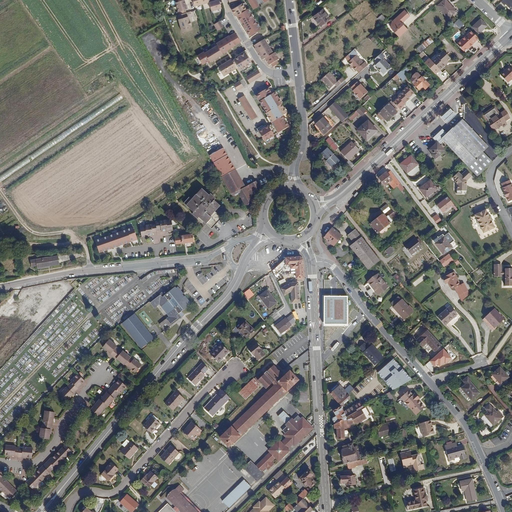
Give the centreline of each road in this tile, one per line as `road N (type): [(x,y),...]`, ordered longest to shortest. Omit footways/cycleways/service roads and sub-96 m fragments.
road 1 (secondary): [(241,270),(42,511)]
road 2 (residential): [(311,263),(333,266),(465,425),(499,495)]
road 3 (residential): [(326,511),(311,263)]
road 4 (secondary): [(339,195),(511,33)]
road 5 (residential): [(230,245),(207,258),(0,286)]
road 6 (residential): [(68,511),(91,489),(122,486),(229,366)]
road 7 (secondary): [(289,0),(303,127),(293,169)]
road 8 (residential): [(0,462),(36,463),(97,375)]
